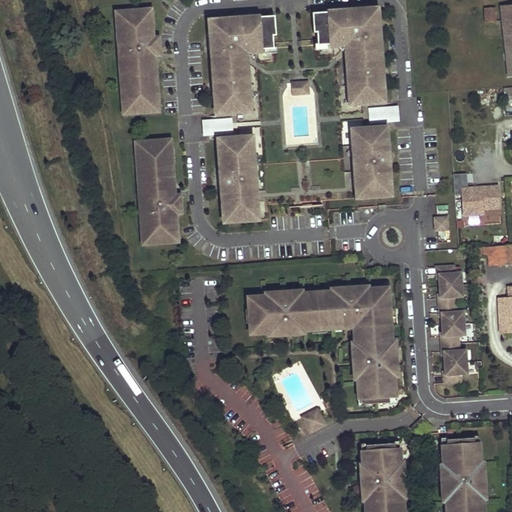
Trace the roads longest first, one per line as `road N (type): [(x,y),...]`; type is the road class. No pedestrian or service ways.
road 1 (motorway): [(210,511),(75,307),(0,128)]
road 2 (residential): [(511,404),(443,408),(423,392),(415,265),(392,234)]
